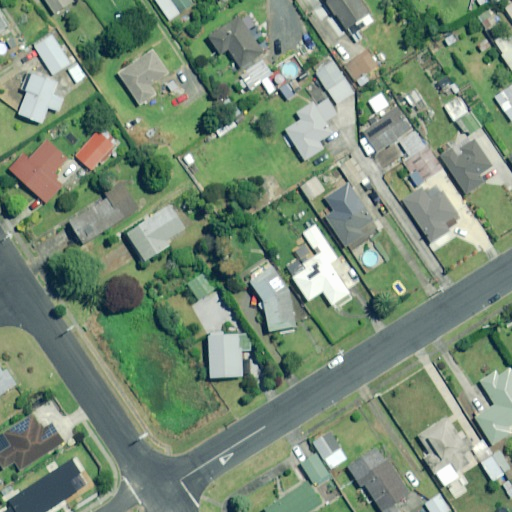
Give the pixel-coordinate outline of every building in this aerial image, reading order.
[(46,0),(56,14),(76,1),(75,0),(46,0)] [(88,0),(80,6),(86,17),(95,12),(88,0)] [(156,0),(171,21),(195,4),(191,0),(156,0)] [(376,21),(371,13),(362,0),(327,0),(347,29),(362,19),(367,27),(376,21)] [(500,20),(492,9),(479,17),(487,29),(500,20)] [(243,22),(239,17),(210,38),(222,55),(230,50),(242,69),(265,53),(252,34),(243,22)] [(65,53),(54,35),(36,47),(55,75),(76,61),(69,50),(65,53)] [(511,42),(509,37),(496,46),(511,69),(511,42)] [(488,39),(478,46),(483,54),(493,47),(488,39)] [(0,50),(1,51),(0,52),(0,61),(4,58),(6,60),(14,54),(6,43),(0,47),(0,50)] [(170,74),(154,50),(120,74),(141,106),(158,95),(152,86),(170,74)] [(346,66),(360,86),(370,79),(367,74),(378,66),(367,50),(346,66)] [(355,94),(332,59),(315,70),(338,105),(355,94)] [(273,74),(263,60),(242,75),(252,89),(262,82),(271,94),(277,90),(268,78),(273,74)] [(87,77),(79,64),(69,70),(78,83),(87,77)] [(58,83),(29,72),(23,90),(29,92),(21,115),(43,123),(49,108),(60,111),(65,99),(54,95),(58,83)] [(296,96),(302,92),(299,87),(305,83),(301,76),(288,83),(296,96)] [(511,85),(496,97),(511,120),(511,85)] [(390,105),(382,93),(370,101),(378,113),(390,105)] [(469,112),(460,97),(445,106),(455,121),(469,112)] [(338,115),(327,98),(316,105),(315,103),(298,113),(303,120),(287,130),(306,161),(325,149),(320,142),(334,133),(326,122),(338,115)] [(414,132),(398,105),(382,114),(385,119),(364,131),(378,154),(414,132)] [(458,122),(466,133),(468,132),(471,135),(482,128),(471,113),(458,122)] [(234,118),(215,131),(221,139),(239,126),(234,118)] [(100,163),(102,165),(110,156),(108,154),(116,145),(99,131),(77,156),(94,170),(100,163)] [(401,143),(411,158),(403,163),(418,186),(444,169),(429,146),(427,147),(417,133),(401,143)] [(471,142),(469,139),(443,157),(467,195),(485,183),(480,176),(493,167),(475,139),(471,142)] [(69,160),(48,141),(16,174),(48,204),(64,186),(53,176),(69,160)] [(366,179),(352,158),(341,166),(354,187),(366,179)] [(326,191),(316,178),(302,188),(311,201),(326,191)] [(426,194),(422,188),(404,200),(433,244),(451,232),(446,225),(460,216),(439,185),(426,194)] [(139,210),(125,187),(107,199),(71,222),(85,245),(139,210)] [(374,221),(353,191),(336,202),(340,207),(327,216),(347,247),(364,235),(361,230),(374,221)] [(187,229),(171,205),(126,236),(144,264),(171,246),(168,241),(187,229)] [(339,259),(316,225),(305,233),(319,255),(305,265),(307,269),(294,278),(310,301),(324,292),(333,306),(351,294),(331,264),(339,259)] [(294,296),(274,266),(252,281),(266,308),(270,332),(295,328),(294,296)] [(217,289),(204,271),(188,283),(200,301),(217,289)] [(254,335),(210,336),(211,379),(242,379),(241,351),(254,351),(254,335)] [(0,396),(17,385),(1,360),(0,360),(0,396)] [(511,426),(511,370),(500,376),(498,373),(482,383),(496,405),(476,418),(494,446),(511,434),(511,432),(509,428),(511,426)] [(460,477),(458,474),(471,464),(465,456),(475,448),(466,436),(457,443),(447,430),(457,421),(452,414),(420,439),(432,454),(425,459),(447,487),(460,477)] [(44,430),(34,415),(4,435),(12,448),(0,455),(0,463),(5,470),(16,463),(21,471),(65,443),(53,424),(44,430)] [(348,459),(330,432),(314,442),(332,470),(348,459)] [(387,462),(378,448),(349,467),(363,488),(366,485),(383,511),(400,511),(396,505),(411,495),(389,460),(387,462)] [(511,468),(511,465),(503,449),(493,455),(503,473),(511,468)] [(330,474),(317,453),(293,468),(301,481),(309,476),(314,484),(330,474)] [(504,475),(493,457),(483,463),(495,481),(504,475)] [(82,474),(72,460),(10,501),(14,507),(6,511),(51,511),(79,494),(70,482),(82,474)] [(311,511),(323,505),(309,483),(266,510),(267,511),(311,511)] [(448,511),(451,511),(441,495),(427,504),(431,511),(448,511)]
